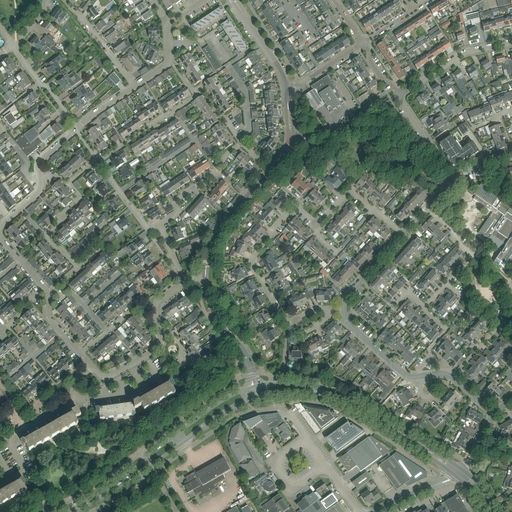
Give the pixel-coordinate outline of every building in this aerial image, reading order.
[(136,8),(139,13),(146,8),(147,7),(144,2),(143,3),(141,0),(139,0),(133,4),(130,6),(126,9),(129,13),(136,8)] [(172,0),(164,0),(162,2),(167,10),(172,7),(171,6),(175,4),(175,3),(172,0)] [(257,9),(264,5),(264,4),(266,3),(263,0),(259,0),(254,4),(257,9)] [(325,6),(322,0),(315,5),(319,10),(325,6)] [(391,0),(390,1),(391,2),(396,9),(401,6),(400,4),(402,3),(399,0),(391,0)] [(386,5),(387,7),(391,13),(391,12),(396,9),(396,10),(391,2),(386,5)] [(441,2),(435,6),(438,11),(440,13),(441,13),(440,10),(444,8),(441,2)] [(85,3),(83,4),(80,8),(85,12),(89,6),(85,3)] [(357,3),(351,8),(355,13),(354,13),(361,9),(357,3)] [(264,14),(271,10),(267,4),(261,9),(264,14)] [(283,13),(284,15),(287,14),(280,4),(278,5),(280,8),(276,11),(279,15),(283,13)] [(322,15),(329,11),(325,6),(319,10),(322,15)] [(438,11),(435,6),(429,9),(432,15),(437,12),(438,14),(440,13),(438,11)] [(387,7),(382,10),(386,16),(391,13),(387,7)] [(58,8),(51,17),(60,24),(67,15),(58,8)] [(91,12),(88,14),(91,18),(91,19),(92,19),(93,20),(99,15),(98,14),(100,12),(97,8),(95,10),(94,8),(90,11),(91,12)] [(145,21),(149,19),(153,16),(150,11),(149,12),(146,8),(139,13),(132,17),(135,22),(142,17),(145,21)] [(214,10),(221,20),(226,16),(224,13),(225,13),(223,10),(222,11),(220,8),(218,9),(217,8),(214,10)] [(210,14),(216,23),(221,20),(214,10),(212,12),(213,13),(210,14)] [(264,14),(268,19),(274,15),(271,10),(264,14)] [(382,10),(377,13),(381,19),(386,16),(382,10)] [(322,15),(325,20),(332,16),(329,11),(322,15)] [(372,17),(376,23),(376,22),(381,19),(381,20),(381,19),(377,13),(376,12),(371,15),(372,17)] [(422,16),(426,22),(427,23),(429,26),(432,24),(429,20),(432,18),(428,12),(422,16)] [(462,13),(455,17),(456,20),(457,24),(458,23),(459,23),(464,22),(463,16),(462,13)] [(472,36),(473,36),(475,36),(475,35),(478,33),(476,29),(475,27),(475,24),(480,23),(478,13),(465,16),(467,21),(470,20),(471,25),(473,28),(468,30),(469,32),(469,33),(470,33),(471,36),(472,36)] [(207,15),(205,16),(211,26),(216,23),(210,14),(208,16),(207,15)] [(268,19),(271,24),(277,20),(274,15),(268,19)] [(376,23),(372,17),(371,15),(366,18),(367,20),(371,26),(376,23)] [(211,26),(205,16),(202,18),(203,19),(201,21),(206,29),(211,26)] [(329,25),(335,21),(332,16),(325,20),(329,25)] [(427,23),(426,22),(422,16),(417,20),(420,25),(425,23),(426,24),(427,23)] [(506,27),(506,29),(510,28),(510,26),(508,18),(504,19),(503,16),(501,17),(503,27),(506,27)] [(501,17),(494,19),(495,21),(497,29),(503,27),(501,17)] [(103,20),(100,23),(96,26),(100,31),(101,30),(103,33),(107,30),(114,25),(111,21),(106,25),(103,20)] [(224,31),(233,25),(232,22),(230,23),(229,20),(220,26),(224,31)] [(271,24),(274,29),(281,25),(277,20),(271,24)] [(371,26),(367,20),(362,23),(366,30),(366,29),(371,26)] [(411,23),(415,29),(416,31),(417,30),(416,28),(420,25),(417,20),(411,23)] [(195,23),(201,32),(206,29),(201,21),(198,22),(198,21),(195,23)] [(339,26),(339,25),(340,25),(338,23),(337,23),(335,21),(329,25),(326,27),(330,32),(339,26)] [(488,23),(490,30),(497,29),(495,21),(488,23)] [(47,22),(42,28),(45,31),(43,33),(45,35),(43,38),(50,44),(52,46),(55,42),(54,42),(58,37),(54,34),(57,31),(57,30),(47,22)] [(191,27),(192,30),(196,36),(201,32),(195,23),(193,24),(193,26),(191,27)] [(416,31),(415,29),(411,23),(405,27),(409,33),(413,30),(414,32),(416,31)] [(482,24),(483,27),(484,32),(490,30),(488,23),(482,24)] [(227,36),(235,30),(234,28),(235,27),(233,25),(224,31),(227,36)] [(274,29),(278,35),(284,30),(281,25),(274,29)] [(405,36),(409,33),(405,27),(399,31),(403,37),(404,38),(406,38),(405,36)] [(151,44),(158,44),(158,37),(160,37),(159,28),(148,28),(149,37),(151,37),(151,44)] [(456,38),(457,38),(458,42),(465,39),(462,32),(460,28),(457,29),(458,30),(455,31),(455,33),(453,34),(455,39),(456,38)] [(113,29),(107,33),(103,36),(108,42),(112,39),(114,42),(115,41),(123,35),(120,31),(117,34),(113,29)] [(230,41),(240,35),(238,32),(237,33),(235,30),(227,36),(230,41)] [(288,36),(284,30),(278,35),(281,40),(288,36)] [(404,38),(403,37),(399,31),(394,35),(397,40),(402,38),(403,39),(404,38)] [(240,35),(230,41),(233,46),(242,40),(240,38),(241,37),(240,35)] [(35,48),(39,52),(46,45),(35,36),(29,43),(35,48)] [(345,37),(341,39),(340,40),(345,47),(350,43),(345,37)] [(47,47),(50,44),(43,38),(40,41),(46,45),(47,47)] [(440,43),(445,51),(451,47),(448,43),(447,41),(445,38),(441,41),(441,42),(440,43)] [(122,50),(124,52),(132,46),(128,41),(126,42),(125,41),(123,42),(121,40),(117,43),(116,44),(114,45),(112,47),(114,50),(115,51),(117,54),(122,50)] [(235,52),(246,44),(244,41),(243,42),(242,40),(233,46),(236,50),(235,51),(235,52)] [(280,44),(284,49),(290,45),(287,40),(280,44)] [(340,40),(335,44),(339,50),(345,47),(340,40)] [(385,47),(382,42),(381,41),(378,43),(379,45),(377,46),(381,52),(386,48),(388,47),(387,45),(385,47)] [(439,44),(440,46),(436,49),(439,54),(445,51),(440,43),(439,44)] [(149,56),(149,57),(147,61),(149,62),(149,63),(151,64),(152,63),(154,64),(156,61),(157,61),(159,56),(151,52),(153,47),(147,44),(145,48),(149,49),(146,55),(149,56)] [(238,57),(248,50),(246,47),(248,47),(246,44),(235,52),(238,57)] [(335,44),(330,47),(334,53),(339,50),(335,44)] [(287,54),(294,50),(290,45),(284,49),(287,54)] [(52,46),(50,48),(58,55),(60,53),(52,46)] [(219,69),(222,67),(208,46),(202,50),(216,71),(218,69),(219,69)] [(439,54),(436,49),(432,52),(430,50),(431,49),(429,46),(427,48),(428,50),(430,53),(434,58),(439,54)] [(330,47),(325,50),(329,57),(334,53),(330,47)] [(388,47),(381,52),(385,57),(390,54),(387,50),(389,48),(388,47)] [(287,54),(291,60),(297,55),(294,50),(287,54)] [(324,60),(329,57),(325,50),(320,54),(324,60)] [(424,56),(428,62),(434,58),(430,53),(428,50),(427,51),(429,54),(424,56)] [(255,51),(245,58),(246,60),(248,59),(250,62),(258,57),(256,55),(257,54),(256,54),(255,52),(255,51)] [(51,74),(52,75),(57,71),(58,71),(59,70),(59,69),(60,69),(56,63),(59,60),(60,61),(63,58),(60,53),(46,63),(48,66),(47,68),(49,71),(48,71),(51,75),(51,74)] [(189,53),(178,60),(180,63),(179,64),(180,66),(189,60),(187,57),(190,55),(189,53)] [(297,55),(291,60),(294,65),(301,60),(304,59),(300,53),(297,55)] [(132,58),(129,55),(128,54),(121,59),(132,74),(139,68),(139,67),(137,65),(138,64),(139,63),(134,56),(133,57),(132,58)] [(318,64),(324,60),(320,54),(314,57),(318,64)] [(395,57),(393,58),(390,54),(385,57),(388,63),(396,58),(395,57)] [(417,58),(419,60),(422,66),(428,62),(424,56),(420,59),(419,57),(417,58)] [(99,57),(94,60),(100,68),(105,64),(99,57)] [(260,60),(258,57),(250,62),(252,65),(251,67),(252,69),(262,62),(260,60),(261,60),(260,60)] [(351,69),(353,67),(362,61),(358,57),(355,59),(354,57),(350,60),(352,63),(349,66),(351,69)] [(511,74),(509,65),(507,58),(504,59),(503,57),(496,58),(498,67),(502,66),(503,71),(506,70),(507,75),(511,74)] [(0,69),(3,67),(5,70),(13,64),(9,58),(0,64),(0,69)] [(192,58),(189,60),(180,66),(181,68),(183,67),(185,70),(195,63),(192,58)] [(388,63),(392,69),(397,65),(395,61),(397,60),(396,58),(388,63)] [(416,69),(422,66),(419,60),(417,58),(416,59),(417,61),(413,64),(416,69)] [(294,65),(297,70),(306,64),(307,63),(306,61),(302,63),(301,60),(294,65)] [(483,67),(485,70),(486,73),(491,70),(493,76),(496,76),(494,64),(490,65),(487,60),(481,64),(481,65),(482,67),(483,67)] [(195,63),(185,70),(187,73),(185,74),(187,76),(195,70),(193,67),(197,65),(200,63),(198,61),(195,63)] [(363,63),(362,61),(353,67),(351,69),(354,73),(356,72),(364,67),(362,64),(363,63)] [(262,62),(252,69),(256,74),(263,69),(261,67),(264,65),(262,62)] [(17,69),(13,64),(5,70),(7,73),(4,75),(8,80),(14,75),(12,73),(17,69)] [(311,71),(306,64),(297,70),(301,75),(304,73),(305,75),(311,71)] [(467,71),(470,75),(469,76),(471,79),(477,75),(478,74),(480,77),(479,78),(485,86),(488,84),(484,79),(475,64),(471,66),(471,67),(470,68),(471,68),(470,69),(470,68),(469,69),(470,69),(468,71),(467,70),(467,71)] [(138,72),(141,76),(151,69),(149,65),(138,72)] [(392,69),(396,75),(401,71),(403,70),(402,68),(400,70),(397,65),(392,69)] [(358,78),(360,77),(367,72),(364,67),(356,72),(354,73),(358,78)] [(265,72),(263,69),(256,74),(259,80),(269,73),(268,70),(265,72)] [(187,76),(188,78),(190,77),(192,80),(202,73),(200,71),(197,73),(195,70),(187,76)] [(403,70),(401,71),(396,75),(400,80),(405,77),(402,72),(404,71),(403,70)] [(467,100),(472,97),(462,82),(465,80),(463,77),(464,76),(461,72),(460,72),(459,70),(455,72),(456,73),(453,75),(457,79),(454,81),(457,85),(462,92),(466,98),(467,100)] [(75,71),(71,73),(68,76),(67,74),(63,77),(57,81),(61,87),(74,77),(77,74),(75,71)] [(167,71),(162,74),(166,79),(171,76),(167,71)] [(114,72),(108,77),(116,86),(121,81),(114,72)] [(358,78),(357,78),(360,83),(363,81),(363,82),(370,77),(367,72),(360,77),(358,78)] [(8,80),(5,82),(7,84),(10,82),(12,81),(12,80),(14,83),(16,86),(27,79),(22,73),(21,74),(16,77),(14,75),(8,80)] [(202,73),(192,80),(194,83),(192,84),(193,86),(205,78),(202,73)] [(270,73),(269,73),(259,80),(261,82),(263,80),(265,84),(272,79),(270,76),(271,76),(271,75),(271,76),(269,73),(270,73)] [(74,77),(61,87),(65,92),(71,87),(71,88),(81,80),(78,75),(77,74),(74,77)] [(162,74),(157,77),(161,83),(166,79),(162,74)] [(204,87),(206,89),(214,83),(217,81),(216,78),(214,76),(204,83),(206,86),(204,87)] [(311,87),(311,88),(312,88),(314,92),(316,90),(327,108),(329,112),(330,111),(330,112),(345,102),(331,82),(331,81),(330,81),(328,77),(327,76),(313,85),(311,87)] [(158,84),(161,83),(157,77),(153,81),(157,87),(159,85),(158,84)] [(363,82),(366,86),(374,80),(373,79),(372,79),(370,77),(363,82)] [(446,87),(444,88),(446,92),(452,88),(449,85),(452,83),(450,80),(451,80),(450,79),(450,80),(448,77),(442,81),(446,87)] [(31,84),(27,79),(16,86),(18,89),(21,86),(24,90),(31,84)] [(266,86),(263,86),(263,90),(264,90),(265,92),(276,91),(276,89),(276,88),(275,89),(275,85),(274,85),(271,80),(272,79),(265,84),(266,85),(266,86)] [(364,87),(368,92),(368,91),(371,90),(374,88),(377,86),(377,85),(374,80),(366,86),(364,87)] [(157,87),(153,81),(147,84),(151,89),(156,86),(156,87),(157,87)] [(214,83),(206,89),(207,91),(209,90),(211,93),(221,86),(219,84),(216,86),(214,83)] [(236,83),(231,86),(231,87),(232,89),(234,92),(239,88),(236,83)] [(446,115),(446,114),(450,111),(450,112),(456,108),(445,92),(442,87),(440,89),(437,84),(431,88),(435,94),(438,92),(441,96),(443,94),(449,104),(442,109),(446,115)] [(457,85),(454,87),(463,100),(466,98),(462,92),(457,85)] [(74,97),(70,100),(75,105),(92,92),(90,89),(87,91),(86,91),(84,88),(83,89),(81,86),(73,92),(76,95),(74,96),(74,97)] [(180,86),(178,87),(185,97),(188,96),(189,97),(191,96),(186,87),(183,89),(180,86)] [(222,88),(221,86),(211,93),(213,96),(211,97),(212,99),(221,93),(219,91),(222,88)] [(173,90),(175,94),(181,102),(183,101),(182,99),(185,97),(178,87),(173,90)] [(325,104),(314,88),(304,95),(314,111),(325,104)] [(27,95),(22,99),(24,102),(26,101),(28,102),(27,103),(28,104),(29,104),(30,106),(34,104),(38,101),(37,100),(39,99),(34,92),(28,96),(27,95)] [(92,92),(75,105),(79,111),(85,106),(88,104),(87,102),(95,96),(92,92)] [(168,93),(175,104),(178,102),(179,104),(181,102),(175,94),(173,95),(171,92),(168,93)] [(422,100),(424,102),(426,101),(429,105),(433,103),(434,106),(438,103),(434,97),(430,99),(426,92),(419,96),(420,96),(416,98),(419,103),(420,103),(419,102),(422,100)] [(172,106),(175,104),(168,93),(166,95),(168,98),(166,100),(171,109),(173,108),(172,106)] [(222,96),(221,93),(212,99),(214,101),(215,100),(217,103),(228,96),(226,94),(222,96)] [(492,96),(494,99),(498,111),(501,110),(499,107),(503,106),(499,97),(498,94),(492,96)] [(194,101),(191,103),(193,106),(195,105),(197,106),(204,101),(203,99),(204,98),(203,95),(194,101)] [(499,97),(503,106),(506,105),(507,108),(509,107),(505,95),(499,97)] [(229,98),(228,96),(217,103),(219,106),(218,107),(219,109),(227,103),(225,100),(229,98)] [(489,102),(490,105),(492,110),(495,109),(496,112),(498,111),(494,99),(492,96),(488,98),(487,99),(488,102),(489,102)] [(163,97),(158,100),(165,111),(168,109),(169,110),(171,109),(166,100),(163,97)] [(389,113),(393,110),(394,109),(388,99),(382,102),(389,113)] [(151,100),(148,102),(155,112),(158,110),(159,112),(161,111),(156,102),(153,104),(151,100)] [(206,105),(204,101),(197,106),(198,109),(199,108),(201,111),(209,105),(208,104),(206,105)] [(152,114),(155,112),(148,102),(146,103),(148,106),(146,108),(151,117),(153,116),(152,114)] [(484,107),(489,119),(491,118),(490,115),(493,114),(492,110),(490,105),(489,102),(484,104),(483,105),(484,107)] [(227,103),(219,109),(220,111),(222,110),(224,113),(234,106),(233,104),(229,106),(227,103)] [(14,105),(3,115),(5,118),(2,119),(5,124),(14,118),(11,114),(17,109),(15,107),(14,105)] [(203,114),(202,114),(203,117),(211,111),(209,109),(211,108),(209,105),(201,111),(203,114)] [(136,107),(135,109),(138,113),(136,115),(142,124),(143,122),(142,121),(145,119),(137,106),(136,107)] [(149,119),(151,117),(146,108),(143,110),(141,107),(137,106),(145,119),(148,117),(149,119)] [(36,107),(26,114),(28,118),(38,110),(36,107)] [(484,107),(479,109),(482,118),(485,117),(486,120),(489,119),(484,107)] [(48,111),(46,108),(42,111),(39,113),(40,113),(35,116),(37,119),(40,117),(42,120),(38,123),(39,124),(35,126),(37,130),(41,127),(41,126),(49,119),(49,118),(48,118),(47,117),(50,115),(50,114),(50,113),(49,111),(48,110),(48,111)] [(110,109),(107,111),(103,113),(104,113),(107,118),(110,116),(113,114),(110,109)] [(479,109),(473,111),(478,123),(480,123),(479,119),(482,118),(479,109)] [(475,124),(478,123),(473,111),(470,113),(469,110),(465,112),(462,113),(467,121),(470,120),(471,122),(474,121),(475,124)] [(213,115),(211,111),(203,117),(205,119),(206,118),(208,121),(216,116),(215,114),(213,115)] [(188,120),(184,115),(182,116),(178,112),(176,113),(179,118),(181,117),(184,122),(188,120)] [(432,128),(433,128),(446,119),(444,120),(440,113),(425,123),(428,128),(432,125),(434,127),(432,128)] [(141,124),(142,124),(136,115),(133,117),(135,120),(133,122),(139,130),(141,129),(140,128),(143,126),(141,124)] [(205,123),(204,124),(207,129),(210,127),(218,122),(216,119),(217,118),(216,116),(208,121),(205,123)] [(17,121),(14,118),(5,124),(8,128),(11,126),(13,129),(25,121),(23,117),(17,121)] [(136,132),(139,130),(133,122),(130,118),(125,122),(133,132),(135,130),(136,132)] [(174,121),(171,123),(178,133),(180,132),(180,131),(183,129),(181,127),(176,118),(173,120),(174,121)] [(101,123),(104,128),(110,124),(107,119),(101,123)] [(449,123),(446,119),(433,128),(434,130),(435,129),(437,131),(449,123)] [(123,128),(129,137),(131,136),(130,134),(133,132),(125,122),(123,123),(126,127),(123,128)] [(179,134),(178,133),(171,123),(169,125),(168,124),(166,125),(171,133),(174,132),(175,134),(176,135),(179,134)] [(449,124),(449,123),(437,131),(438,133),(434,136),(435,138),(448,130),(445,126),(449,124)] [(488,126),(489,129),(491,135),(500,131),(499,128),(502,127),(501,124),(495,126),(494,123),(488,126)] [(40,135),(38,137),(41,142),(53,133),(55,136),(62,131),(57,124),(52,128),(50,125),(40,135)] [(187,127),(189,130),(191,132),(196,129),(192,124),(189,126),(187,127)] [(219,124),(212,129),(213,131),(211,132),(213,136),(216,134),(224,128),(223,126),(221,127),(219,124)] [(463,124),(458,127),(463,135),(468,132),(463,124)] [(118,127),(115,129),(119,135),(120,136),(122,139),(125,137),(126,138),(129,137),(123,128),(121,125),(118,127)] [(164,128),(162,130),(167,138),(169,136),(168,135),(171,133),(166,125),(163,126),(164,128)] [(88,136),(89,136),(90,137),(98,132),(100,131),(101,130),(99,127),(98,128),(96,126),(88,132),(90,135),(88,136)] [(22,151),(33,142),(38,137),(40,135),(34,127),(30,130),(22,136),(15,142),(22,151)] [(218,136),(217,137),(214,139),(216,141),(226,134),(224,131),(226,130),(224,128),(216,134),(218,136)] [(114,130),(112,132),(114,136),(115,136),(118,141),(120,139),(118,135),(117,134),(114,130)] [(158,130),(156,132),(162,142),(164,144),(167,142),(168,142),(169,141),(168,139),(167,138),(162,130),(159,132),(158,130)] [(280,130),(268,131),(268,134),(270,134),(271,138),(270,139),(277,145),(276,144),(278,137),(279,137),(279,133),(280,133),(280,131),(280,130)] [(100,131),(98,132),(90,137),(91,140),(93,139),(95,141),(102,136),(103,136),(102,133),(100,131)] [(151,131),(149,133),(151,136),(154,141),(157,139),(159,142),(160,143),(162,142),(156,132),(155,131),(152,133),(151,131)] [(501,134),(500,131),(491,135),(493,140),(505,135),(504,133),(501,134)] [(148,135),(145,137),(150,145),(152,144),(152,143),(154,141),(149,133),(147,134),(148,135)] [(449,133),(437,141),(437,142),(439,144),(439,145),(441,143),(445,149),(442,150),(443,151),(443,150),(447,156),(447,157),(448,156),(449,156),(451,159),(449,160),(450,160),(453,165),(457,162),(458,164),(465,159),(466,160),(469,158),(468,157),(473,154),(474,155),(479,152),(472,142),(463,148),(464,148),(462,150),(463,151),(461,152),(455,142),(452,137),(449,134),(449,133)] [(218,139),(216,141),(217,143),(219,142),(221,145),(223,144),(231,138),(230,136),(229,136),(228,137),(227,136),(226,134),(218,139)] [(203,135),(198,138),(201,143),(206,140),(203,135)] [(506,138),(506,136),(505,135),(493,140),(495,145),(504,142),(503,139),(506,138)] [(105,138),(104,136),(103,136),(95,141),(97,145),(95,146),(96,147),(105,142),(103,139),(105,138)] [(42,143),(41,142),(38,137),(33,142),(38,148),(37,147),(42,143)] [(141,138),(139,139),(144,147),(146,150),(151,147),(151,146),(150,145),(145,137),(142,139),(141,138)] [(223,147),(225,149),(233,144),(231,141),(232,140),(231,138),(223,144),(224,146),(223,147)] [(138,142),(135,144),(140,152),(141,153),(146,150),(144,147),(139,139),(137,141),(138,142)] [(274,147),(277,145),(270,139),(268,142),(266,140),(264,143),(273,150),(275,148),(274,147)] [(38,148),(33,142),(22,151),(27,157),(38,148)] [(106,145),(105,142),(96,147),(98,150),(99,149),(101,152),(110,146),(108,144),(106,145)] [(504,142),(495,145),(497,151),(501,150),(502,153),(511,149),(509,144),(505,145),(504,142)] [(271,153),(273,150),(264,143),(260,147),(266,153),(269,150),(271,153)] [(131,144),(129,146),(132,150),(134,154),(136,157),(141,153),(140,152),(135,144),(132,146),(131,144)] [(194,153),(199,150),(196,144),(191,148),(194,153)] [(205,150),(203,151),(206,155),(209,160),(212,158),(209,153),(211,151),(213,150),(210,146),(207,148),(205,150)] [(77,156),(83,163),(85,161),(83,159),(85,157),(83,154),(84,153),(84,151),(83,151),(81,149),(77,152),(75,154),(77,156)] [(117,158),(112,162),(116,169),(124,164),(122,160),(127,156),(122,150),(115,155),(117,158)] [(62,157),(61,156),(58,153),(57,152),(56,154),(53,156),(56,160),(57,161),(62,157)] [(238,161),(240,163),(247,156),(245,154),(244,156),(241,153),(235,160),(237,162),(238,161)] [(77,156),(72,160),(79,168),(81,166),(80,165),(83,163),(77,156)] [(249,158),(247,156),(240,163),(243,166),(242,166),(244,168),(250,161),(247,159),(249,158)] [(137,158),(129,164),(131,167),(139,162),(137,158)] [(204,158),(200,161),(206,170),(211,167),(204,158)] [(77,170),(79,168),(72,160),(68,164),(74,171),(76,169),(77,170)] [(200,161),(195,164),(201,173),(206,170),(200,161)] [(250,161),(244,168),(246,170),(247,169),(249,171),(256,164),(254,162),(253,164),(250,161)] [(0,167),(0,169),(3,173),(10,168),(6,163),(0,167)] [(68,164),(63,168),(70,176),(72,174),(71,173),(74,171),(68,164)] [(123,172),(122,173),(120,174),(124,181),(127,179),(127,180),(128,179),(133,175),(130,172),(133,170),(131,168),(131,167),(129,164),(124,167),(120,170),(121,169),(123,172)] [(195,164),(191,167),(197,176),(201,173),(195,164)] [(258,166),(256,164),(249,171),(251,174),(253,177),(259,170),(256,167),(258,166)] [(192,179),(197,176),(191,167),(186,170),(192,179)] [(337,175),(334,177),(341,184),(344,181),(344,182),(345,181),(345,180),(346,179),(341,174),(343,172),(337,167),(333,171),(337,175)] [(10,168),(3,173),(6,178),(13,173),(10,168)] [(68,178),(70,176),(63,168),(59,172),(65,179),(68,177),(68,178)] [(222,174),(225,176),(227,178),(231,174),(227,170),(222,174)] [(95,173),(95,174),(92,171),(84,178),(87,182),(88,181),(94,188),(97,185),(96,184),(99,181),(98,180),(99,179),(96,176),(95,177),(94,175),(95,173)] [(231,174),(227,178),(229,180),(236,173),(234,171),(231,174)] [(291,186),(296,190),(303,183),(300,181),(303,178),(298,173),(293,179),(295,181),(291,186)] [(185,174),(180,177),(185,184),(190,181),(185,174)] [(180,187),(185,184),(180,177),(175,180),(180,187)] [(328,185),(330,187),(332,185),(337,189),(341,184),(334,177),(332,180),(328,177),(324,182),(328,185)] [(361,188),(368,181),(363,177),(355,185),(358,188),(359,186),(361,188)] [(52,187),(56,192),(63,186),(60,183),(63,181),(61,179),(52,187)] [(410,182),(418,189),(421,186),(413,179),(410,182)] [(145,185),(142,180),(136,184),(138,187),(133,191),(137,197),(145,191),(142,187),(145,185)] [(180,187),(175,180),(170,183),(175,190),(180,187)] [(215,182),(218,185),(226,192),(230,188),(222,181),(220,183),(217,180),(215,182)] [(312,182),(310,184),(306,180),(303,183),(296,190),(302,195),(305,192),(304,192),(305,191),(308,193),(309,191),(313,187),(314,185),(315,184),(312,182)] [(367,191),(372,185),(368,181),(361,188),(363,190),(362,191),(364,193),(367,191)] [(175,190),(170,183),(166,186),(170,194),(175,190)] [(99,184),(97,185),(94,188),(93,189),(96,192),(97,190),(104,198),(110,192),(104,184),(101,187),(99,184)] [(212,186),(215,189),(222,196),(226,192),(218,185),(216,187),(213,184),(212,186)] [(475,196),(473,199),(493,213),(496,215),(503,203),(505,202),(498,197),(499,197),(481,184),(474,195),(475,196)] [(314,185),(313,187),(309,191),(312,193),(307,198),(313,203),(319,195),(317,192),(319,189),(314,185)] [(372,185),(367,191),(364,193),(367,195),(368,194),(370,196),(376,188),(372,185)] [(65,188),(63,186),(56,192),(60,196),(68,189),(66,187),(65,188)] [(161,190),(166,197),(170,194),(166,186),(161,190)] [(210,188),(208,190),(219,200),(222,196),(215,189),(213,191),(210,188)] [(373,201),(381,192),(376,188),(370,196),(372,198),(371,198),(373,201)] [(69,191),(68,189),(60,196),(58,198),(62,203),(71,195),(68,192),(69,191)] [(280,196),(278,199),(285,205),(289,200),(284,196),(286,193),(281,189),(277,194),(280,196)] [(9,194),(5,190),(0,193),(0,196),(2,199),(9,194)] [(204,194),(215,204),(219,200),(208,190),(211,193),(209,195),(206,192),(204,194)] [(416,191),(414,193),(423,201),(424,199),(425,199),(426,199),(427,198),(427,196),(419,190),(417,192),(416,191)] [(378,204),(387,195),(385,193),(383,195),(381,192),(373,201),(376,203),(377,202),(378,204)] [(412,195),(414,196),(411,198),(418,204),(419,206),(420,205),(419,205),(422,203),(421,203),(423,201),(414,193),(412,195)] [(12,199),(9,194),(2,199),(5,204),(12,199)] [(72,197),(71,195),(62,203),(66,207),(72,201),(70,199),(72,197)] [(323,198),(319,195),(313,203),(318,207),(322,203),(324,205),(328,200),(324,196),(323,198)] [(389,196),(387,195),(378,204),(380,205),(379,206),(379,207),(381,209),(382,209),(390,200),(387,198),(389,196)] [(151,199),(148,196),(140,202),(144,208),(148,205),(150,208),(158,203),(154,197),(151,199)] [(198,201),(205,206),(209,202),(202,196),(198,201)] [(111,197),(107,201),(105,202),(108,205),(109,204),(116,211),(122,205),(116,198),(113,200),(111,197)] [(407,199),(406,201),(415,210),(416,208),(417,208),(419,206),(418,204),(411,198),(409,201),(407,199)] [(16,204),(13,200),(12,199),(5,204),(9,209),(16,204)] [(285,205),(278,199),(275,202),(272,199),(268,204),(273,208),(275,206),(280,211),(285,205)] [(82,203),(88,211),(93,207),(87,200),(85,203),(84,201),(82,203)] [(205,206),(198,201),(195,205),(201,211),(205,206)] [(404,207),(410,213),(412,210),(413,212),(415,210),(406,201),(404,203),(406,205),(404,207)] [(81,206),(78,208),(84,215),(87,218),(91,214),(88,211),(82,203),(80,205),(81,206)] [(266,211),(264,214),(271,220),(276,215),(271,210),(272,208),(273,209),(273,208),(268,204),(268,203),(263,208),(266,211)] [(345,209),(354,217),(355,215),(354,213),(356,211),(348,203),(345,206),(346,207),(345,209)] [(478,233),(478,234),(479,234),(483,237),(488,240),(487,240),(488,240),(494,244),(494,245),(495,245),(501,249),(504,245),(505,246),(496,259),(505,266),(508,262),(511,255),(511,209),(510,208),(510,207),(510,208),(503,204),(503,203),(496,215),(493,213),(491,215),(490,217),(489,217),(489,218),(485,224),(484,224),(485,224),(480,230),(480,231),(479,233),(478,233)] [(164,210),(167,214),(174,209),(171,205),(164,210)] [(195,205),(191,209),(197,215),(201,211),(195,205)] [(160,219),(161,218),(163,216),(157,207),(147,214),(152,220),(158,216),(160,219)] [(404,207),(400,212),(407,218),(409,216),(407,215),(410,213),(404,207)] [(75,209),(73,211),(80,219),(84,215),(78,208),(76,211),(75,209)] [(50,209),(45,213),(46,215),(52,221),(54,220),(53,218),(57,215),(54,212),(53,213),(50,209)] [(197,215),(191,209),(187,214),(189,215),(191,217),(193,219),(197,215)] [(343,211),(344,212),(342,214),(348,220),(350,217),(352,218),(354,217),(345,209),(343,211)] [(69,216),(70,217),(75,223),(78,226),(83,222),(79,219),(73,211),(71,213),(72,214),(69,216)] [(405,220),(407,218),(400,212),(396,216),(402,222),(404,219),(405,220)] [(102,217),(104,220),(107,223),(111,219),(106,213),(102,217)] [(252,216),(254,219),(257,221),(263,226),(259,223),(261,221),(266,225),(271,220),(264,214),(261,216),(258,214),(256,216),(254,214),(252,216)] [(337,217),(344,224),(347,226),(351,222),(348,220),(342,214),(340,217),(339,215),(337,217)] [(46,215),(42,219),(48,226),(50,225),(49,224),(52,221),(46,215)] [(70,217),(68,219),(70,221),(68,223),(73,230),(78,226),(75,223),(70,217)] [(288,225),(285,228),(289,232),(291,231),(299,221),(298,220),(298,219),(296,217),(288,225)] [(340,228),(344,224),(337,217),(335,219),(337,221),(334,223),(340,228)] [(370,218),(364,224),(365,226),(365,227),(366,227),(367,228),(368,228),(367,229),(369,231),(378,221),(376,219),(377,219),(375,217),(374,217),(372,218),(371,220),(370,218)] [(426,232),(433,224),(430,222),(433,219),(431,217),(428,221),(427,220),(426,220),(425,220),(424,220),(419,226),(421,227),(422,229),(422,228),(426,232)] [(123,228),(124,230),(128,227),(126,225),(129,224),(128,223),(129,222),(128,221),(127,221),(125,218),(125,219),(117,224),(114,221),(109,225),(111,229),(113,227),(116,231),(120,229),(121,230),(121,229),(123,228)] [(47,228),(48,226),(42,219),(37,223),(43,229),(46,227),(47,228)] [(263,226),(257,221),(254,219),(253,221),(255,223),(254,224),(250,228),(253,231),(261,238),(265,232),(261,228),(263,226)] [(180,230),(185,228),(184,226),(182,221),(177,224),(178,228),(172,230),(174,234),(173,234),(176,241),(184,238),(180,230)] [(301,223),(299,221),(291,231),(293,233),(295,231),(297,233),(303,227),(300,225),(301,223)] [(331,224),(329,226),(337,233),(340,228),(334,223),(332,221),(330,223),(331,224)] [(380,223),(378,221),(369,231),(373,235),(376,232),(381,226),(379,224),(380,223)] [(64,225),(62,226),(69,234),(71,237),(76,233),(73,230),(68,223),(65,226),(64,225)] [(426,232),(425,233),(430,237),(431,235),(440,225),(438,223),(435,227),(433,224),(426,232)] [(381,226),(376,232),(380,236),(386,228),(385,227),(386,226),(383,224),(381,226)] [(10,237),(17,230),(13,225),(7,231),(9,234),(8,235),(10,237)] [(440,225),(431,235),(434,237),(433,238),(435,239),(441,232),(439,230),(442,226),(440,225)] [(61,229),(58,232),(64,238),(66,241),(67,241),(71,237),(69,234),(62,226),(60,228),(61,229)] [(334,239),(333,237),(337,233),(329,226),(327,228),(329,229),(326,232),(328,233),(327,235),(333,241),(334,239)] [(297,233),(295,236),(299,240),(302,237),(301,237),(308,229),(306,228),(305,229),(303,227),(297,233)] [(389,231),(386,228),(380,236),(384,240),(383,242),(386,244),(390,240),(387,238),(390,234),(388,232),(389,231)] [(310,231),(308,229),(301,237),(302,237),(299,240),(300,241),(301,240),(304,243),(311,235),(309,233),(310,231)] [(15,240),(21,234),(17,230),(10,237),(11,239),(12,238),(15,240)] [(244,236),(249,241),(251,239),(256,243),(261,238),(253,231),(249,235),(246,233),(244,236)] [(441,232),(435,239),(437,241),(438,240),(440,243),(441,242),(443,239),(449,233),(447,231),(444,235),(441,232)] [(59,235),(56,238),(62,244),(66,241),(64,238),(58,232),(57,233),(59,235)] [(21,234),(15,240),(17,243),(16,244),(17,246),(25,239),(21,234)] [(237,246),(236,247),(246,251),(247,248),(246,247),(247,246),(248,247),(249,245),(246,244),(249,241),(244,236),(242,239),(240,241),(239,240),(238,240),(236,245),(237,246)] [(305,245),(310,249),(316,242),(314,240),(315,240),(312,237),(305,245)] [(415,240),(414,239),(412,241),(419,247),(422,245),(425,248),(427,246),(420,240),(417,237),(415,240)] [(29,243),(25,239),(17,246),(19,248),(20,247),(23,249),(29,243)] [(136,250),(140,247),(144,244),(140,239),(132,245),(128,248),(132,254),(137,250),(136,250)] [(36,247),(40,252),(48,245),(46,243),(45,244),(43,241),(36,247)] [(411,244),(409,246),(419,255),(421,253),(417,250),(419,247),(412,241),(410,243),(411,244)] [(316,242),(310,249),(314,253),(321,245),(319,243),(318,244),(316,242)] [(191,249),(189,243),(179,247),(181,250),(179,251),(183,260),(191,256),(190,257),(189,252),(190,252),(189,250),(191,249)] [(50,247),(48,245),(40,252),(44,256),(51,250),(49,248),(50,247)] [(314,253),(318,257),(325,250),(323,248),(324,248),(321,245),(314,253)] [(365,245),(361,249),(371,258),(372,256),(371,254),(373,252),(365,245)] [(455,245),(450,250),(458,258),(461,255),(464,258),(466,256),(456,248),(457,247),(455,245)] [(406,248),(404,250),(411,256),(414,253),(417,257),(419,255),(409,246),(407,249),(406,248)] [(243,258),(246,251),(236,247),(234,252),(232,251),(230,256),(234,258),(236,254),(236,255),(237,256),(238,257),(239,256),(243,258)] [(274,256),(274,255),(271,251),(269,252),(267,248),(264,252),(267,257),(262,260),(266,266),(278,259),(276,256),(274,256)] [(125,252),(123,249),(115,255),(117,257),(125,252)] [(359,255),(365,261),(368,263),(370,260),(369,259),(371,258),(361,249),(359,251),(361,253),(359,255)] [(51,250),(44,256),(48,261),(50,259),(57,253),(55,251),(53,253),(51,250)] [(327,252),(325,250),(318,257),(323,261),(328,255),(326,253),(327,252)] [(401,255),(411,264),(413,262),(409,259),(411,256),(404,250),(403,251),(404,252),(401,255)] [(447,255),(458,265),(460,263),(456,260),(458,258),(450,250),(447,255)] [(104,252),(99,256),(105,262),(109,258),(104,252)] [(135,255),(131,259),(133,263),(136,266),(142,262),(141,261),(144,259),(144,260),(144,261),(145,262),(146,262),(147,263),(149,265),(153,262),(151,260),(154,258),(150,252),(147,254),(146,253),(142,256),(142,257),(138,259),(135,255)] [(57,253),(50,259),(54,263),(62,257),(61,254),(59,255),(57,253)] [(328,255),(323,261),(327,265),(334,258),(332,256),(333,255),(330,253),(328,255)] [(363,263),(365,261),(359,255),(355,260),(363,266),(364,264),(363,263)] [(398,256),(396,258),(404,265),(406,262),(410,265),(411,264),(401,255),(399,257),(398,256)] [(443,260),(451,266),(453,264),(457,267),(458,265),(447,255),(443,259),(443,260)] [(107,264),(105,262),(99,256),(95,260),(100,266),(102,268),(107,264)] [(8,264),(5,266),(7,268),(14,262),(10,257),(5,261),(8,264)] [(64,258),(62,257),(54,263),(58,268),(65,262),(63,259),(64,258)] [(32,267),(36,264),(37,263),(33,258),(32,259),(29,262),(28,262),(32,267)] [(362,269),(361,268),(363,266),(355,260),(354,258),(350,263),(352,265),(356,268),(360,272),(362,269)] [(401,267),(404,265),(396,258),(395,260),(396,261),(393,264),(397,267),(403,273),(405,271),(401,267)] [(90,264),(96,270),(100,266),(95,260),(93,261),(92,259),(89,262),(90,264)] [(278,259),(266,266),(270,272),(271,272),(272,271),(273,274),(274,273),(280,269),(279,268),(282,266),(280,262),(278,259)] [(448,269),(451,266),(443,260),(443,259),(439,263),(441,265),(450,274),(452,272),(448,269)] [(65,262),(58,268),(56,270),(60,274),(67,268),(65,266),(67,264),(65,262)] [(356,268),(350,263),(346,267),(353,274),(355,272),(356,273),(358,270),(360,272),(356,268)] [(387,266),(385,268),(395,277),(396,275),(393,272),(395,269),(388,263),(386,265),(387,266)] [(450,274),(441,265),(439,263),(438,263),(434,268),(435,269),(434,270),(440,276),(441,274),(443,275),(445,272),(449,276),(450,274)] [(86,267),(93,275),(91,273),(96,270),(90,264),(86,267)] [(153,278),(163,270),(164,269),(162,267),(161,267),(159,265),(150,272),(152,274),(151,274),(153,278)] [(81,271),(88,279),(93,275),(86,267),(84,269),(85,271),(83,273),(81,271)] [(352,275),(353,274),(346,267),(342,272),(340,270),(348,277),(350,279),(353,277),(352,276),(352,275)] [(237,282),(245,277),(248,275),(244,268),(241,270),(240,268),(236,271),(235,269),(229,273),(233,279),(234,278),(237,282)] [(385,268),(383,271),(382,270),(380,272),(390,280),(392,277),(393,279),(395,277),(385,268)] [(280,269),(274,273),(276,276),(270,279),(274,285),(282,280),(285,278),(283,275),(284,275),(280,269)] [(44,273),(40,276),(42,279),(43,278),(45,280),(48,277),(46,275),(48,273),(46,270),(44,273)] [(164,271),(163,270),(153,278),(156,281),(157,280),(159,283),(162,281),(161,280),(167,276),(166,274),(167,273),(165,270),(164,271)] [(340,270),(336,274),(345,283),(347,281),(346,279),(348,277),(340,270)] [(84,283),(88,279),(81,271),(79,273),(81,275),(78,277),(77,275),(84,283)] [(145,271),(138,277),(141,281),(148,276),(145,271)] [(429,272),(428,274),(435,280),(437,278),(441,281),(443,279),(436,274),(433,271),(430,273),(429,272)] [(11,272),(6,276),(10,280),(15,276),(11,272)] [(380,275),(377,277),(387,286),(389,284),(391,281),(390,280),(380,272),(379,274),(380,275)] [(427,273),(423,278),(435,288),(436,286),(433,283),(435,280),(428,274),(427,273)] [(343,285),(345,283),(336,274),(332,279),(340,286),(342,283),(343,285)] [(72,279),(79,287),(84,283),(77,275),(75,277),(76,279),(74,281),(72,279)] [(49,279),(48,277),(45,280),(47,282),(46,282),(48,285),(50,287),(54,284),(49,279)] [(374,279),(372,281),(380,287),(382,284),(384,286),(386,287),(387,286),(377,277),(375,280),(374,279)] [(423,278),(419,282),(427,289),(430,287),(433,290),(435,288),(423,278)] [(21,283),(23,286),(31,294),(33,292),(31,290),(33,288),(26,279),(21,283)] [(76,290),(79,287),(72,279),(70,281),(72,283),(69,285),(76,293),(77,291),(76,290)] [(246,300),(254,295),(252,292),(256,289),(254,286),(256,286),(252,280),(250,282),(249,281),(248,282),(249,282),(242,286),(240,287),(243,293),(244,292),(245,293),(244,295),(245,296),(244,297),(246,300)] [(284,283),(282,280),(274,285),(278,291),(283,288),(284,290),(291,286),(296,284),(295,282),(290,284),(288,281),(284,283)] [(377,289),(380,287),(372,281),(371,282),(372,283),(369,286),(379,295),(381,293),(377,289)] [(417,288),(418,289),(427,297),(429,295),(425,292),(427,289),(419,282),(418,281),(416,283),(419,286),(417,288)] [(19,290),(24,296),(27,293),(29,296),(31,294),(23,286),(21,283),(16,287),(19,290)] [(331,286),(334,289),(338,292),(340,290),(333,284),(331,286)] [(397,293),(400,289),(395,285),(391,288),(397,293)] [(282,292),(283,295),(288,293),(293,290),(291,286),(284,290),(281,292),(282,292)] [(24,296),(19,290),(16,287),(12,291),(22,302),(24,300),(22,298),(24,296)] [(109,288),(106,290),(109,294),(110,295),(115,291),(114,290),(113,290),(111,287),(109,288)] [(135,287),(130,291),(136,297),(137,296),(139,297),(142,295),(138,290),(135,287)] [(312,292),(310,288),(309,288),(306,290),(308,293),(311,298),(311,299),(315,297),(312,292)] [(330,297),(334,297),(337,294),(336,293),(334,291),(333,291),(333,290),(326,290),(326,289),(323,289),(323,301),(331,301),(330,297)] [(448,293),(445,296),(455,304),(459,299),(457,297),(456,297),(447,289),(445,291),(448,293)] [(8,295),(15,303),(18,301),(20,304),(22,302),(12,291),(8,295)] [(130,291),(126,295),(131,301),(132,300),(134,302),(137,299),(136,297),(130,291)] [(293,299),(291,300),(287,302),(288,305),(291,304),(292,305),(291,305),(291,306),(291,307),(292,307),(292,308),(293,307),(293,308),(293,309),(294,309),(295,309),(300,307),(295,294),(294,292),(291,293),(293,299)] [(295,294),(300,307),(303,305),(303,304),(306,303),(304,299),(306,298),(307,300),(311,298),(308,293),(303,295),(302,295),(299,296),(298,293),(297,293),(295,294)] [(72,297),(71,295),(67,298),(71,302),(70,302),(73,305),(76,302),(74,299),(72,297)] [(126,295),(121,299),(127,305),(128,304),(130,306),(133,303),(131,301),(126,295)] [(253,306),(256,311),(260,308),(260,307),(266,303),(261,295),(256,299),(254,296),(255,295),(254,295),(246,300),(247,300),(249,303),(253,300),(256,304),(253,306)] [(179,298),(178,300),(177,300),(183,307),(186,306),(187,307),(189,305),(188,304),(191,302),(187,296),(184,298),(183,297),(183,298),(180,300),(179,298)] [(440,296),(439,298),(449,307),(451,308),(455,304),(445,296),(443,298),(440,296)] [(362,306),(359,309),(361,311),(360,313),(362,314),(369,307),(371,304),(369,301),(369,300),(365,297),(359,303),(362,306)] [(441,303),(439,306),(446,312),(447,310),(446,309),(449,307),(439,298),(437,300),(441,303)] [(113,299),(109,302),(111,305),(118,313),(116,311),(118,309),(120,311),(122,309),(123,310),(124,311),(124,310),(122,309),(115,301),(113,299)] [(127,305),(121,299),(117,302),(115,301),(124,310),(128,307),(127,305)] [(185,309),(183,307),(177,300),(177,299),(172,302),(174,305),(180,313),(185,309)] [(61,307),(56,311),(60,316),(69,308),(65,302),(60,306),(61,307)] [(405,316),(411,309),(409,307),(412,303),(410,302),(407,305),(405,303),(401,307),(399,309),(401,311),(402,312),(401,313),(405,316)] [(13,311),(16,309),(10,303),(6,307),(13,315),(15,314),(13,311)] [(369,307),(362,314),(364,316),(367,318),(368,317),(367,317),(376,307),(375,306),(374,306),(372,303),(371,304),(369,307)] [(13,315),(6,307),(4,305),(0,308),(7,317),(9,315),(11,317),(13,315)] [(106,309),(112,315),(114,313),(116,315),(118,313),(111,305),(106,309)] [(168,307),(174,315),(176,313),(177,314),(180,313),(174,305),(171,307),(170,305),(168,307)] [(446,312),(439,306),(436,308),(433,305),(431,307),(436,311),(435,313),(441,318),(442,317),(443,318),(448,314),(446,312)] [(170,319),(172,318),(173,319),(175,317),(174,315),(168,307),(166,308),(167,310),(164,312),(164,311),(164,312),(165,313),(162,315),(166,320),(168,318),(170,319)] [(368,317),(370,319),(369,320),(371,322),(377,315),(375,312),(378,309),(376,307),(367,317),(368,317)] [(62,318),(61,319),(62,321),(73,312),(69,308),(60,316),(62,318)] [(405,316),(409,320),(419,309),(417,308),(414,311),(411,309),(405,316)] [(106,309),(102,313),(107,319),(109,317),(111,319),(113,317),(112,315),(106,309)] [(421,311),(419,309),(409,320),(410,319),(413,322),(412,323),(414,324),(420,317),(418,315),(421,311)] [(34,315),(30,310),(21,318),(25,322),(34,315)] [(262,325),(264,324),(268,322),(268,321),(271,319),(268,313),(264,316),(263,314),(264,314),(262,310),(256,314),(262,325)] [(80,314),(84,319),(85,318),(88,315),(86,314),(87,313),(84,311),(80,314)] [(377,315),(371,322),(373,324),(375,326),(376,325),(385,315),(383,313),(381,311),(379,313),(377,315)] [(73,312),(62,321),(63,322),(64,320),(66,322),(65,324),(67,326),(77,317),(73,312)] [(109,321),(107,319),(102,313),(97,317),(104,325),(109,321)] [(38,320),(34,315),(25,322),(29,327),(38,320)] [(126,322),(130,326),(138,319),(134,315),(126,322)] [(376,325),(379,327),(378,328),(380,330),(383,326),(386,323),(383,320),(387,316),(385,315),(376,325)] [(423,319),(420,317),(414,324),(416,326),(417,325),(419,327),(428,317),(426,316),(423,319)] [(79,319),(77,317),(67,326),(68,325),(70,327),(69,328),(70,330),(78,324),(76,321),(79,319)] [(419,327),(417,329),(421,333),(422,333),(429,325),(426,322),(430,319),(428,317),(419,327)] [(483,326),(486,323),(481,318),(478,321),(478,322),(476,324),(474,322),(472,323),(481,331),(483,329),(487,332),(488,330),(483,326)] [(141,326),(139,324),(141,323),(138,319),(130,326),(132,329),(130,331),(132,333),(133,332),(133,333),(141,326)] [(38,320),(29,327),(33,331),(35,330),(42,324),(38,320)] [(334,322),(329,326),(335,334),(338,331),(340,334),(343,332),(336,324),(335,323),(334,322)] [(42,324),(35,330),(39,335),(47,328),(43,323),(42,324)] [(429,325),(422,333),(426,337),(436,325),(435,323),(432,327),(429,325)] [(473,328),(471,330),(481,339),(482,337),(478,334),(481,331),(472,323),(470,326),(473,328)] [(82,328),(78,324),(70,330),(74,335),(82,328)] [(453,326),(451,328),(449,330),(452,332),(458,326),(455,324),(453,326)] [(426,337),(425,337),(430,341),(431,340),(433,342),(439,336),(436,334),(438,333),(435,330),(438,327),(436,325),(426,337)] [(137,337),(144,330),(143,331),(141,329),(142,328),(141,326),(133,333),(137,337)] [(181,337),(180,338),(181,340),(189,334),(187,332),(191,328),(190,326),(183,331),(179,334),(181,337)] [(329,326),(323,331),(327,335),(324,337),(327,341),(329,343),(330,343),(334,339),(332,336),(335,334),(329,326)] [(51,332),(47,328),(39,335),(43,339),(51,332)] [(86,332),(82,328),(74,335),(75,335),(76,334),(78,336),(77,337),(78,339),(86,332)] [(384,331),(378,338),(380,339),(381,338),(383,341),(392,331),(391,329),(390,329),(389,331),(387,328),(384,331)] [(277,330),(275,331),(274,329),(270,332),(268,329),(261,333),(266,340),(268,339),(271,343),(275,340),(274,339),(280,336),(277,330)] [(137,337),(134,339),(138,344),(141,341),(149,335),(148,334),(147,336),(145,334),(146,332),(144,330),(137,337)] [(467,332),(466,334),(473,340),(475,338),(479,341),(481,339),(471,330),(468,333),(467,332)] [(392,331),(383,341),(386,343),(385,344),(387,346),(393,338),(390,336),(394,332),(392,331)] [(51,332),(43,339),(47,344),(55,337),(51,332)] [(87,344),(94,338),(92,336),(90,337),(86,332),(78,339),(80,341),(82,340),(84,343),(85,342),(87,344)] [(471,343),(473,340),(466,334),(463,332),(459,336),(466,342),(465,344),(471,350),(474,346),(471,343)] [(110,338),(109,337),(108,337),(115,345),(120,341),(116,337),(113,333),(110,336),(111,337),(110,338)] [(191,337),(189,334),(181,340),(183,342),(184,341),(186,343),(197,336),(195,334),(191,337)] [(8,340),(15,348),(20,344),(12,335),(9,337),(10,338),(8,340)] [(149,335),(141,341),(138,344),(142,348),(146,345),(147,346),(148,346),(149,346),(150,344),(150,343),(149,342),(151,341),(149,338),(150,337),(149,335)] [(198,338),(197,336),(186,343),(188,346),(187,348),(188,349),(196,344),(194,341),(198,338)] [(395,336),(393,338),(387,346),(389,347),(390,346),(392,348),(401,338),(399,337),(398,338),(395,336)] [(441,350),(443,352),(450,344),(451,343),(444,336),(437,344),(440,347),(435,352),(437,353),(441,350)] [(108,341),(106,342),(111,349),(113,351),(114,350),(112,348),(115,345),(108,337),(106,339),(108,341)] [(319,337),(313,340),(317,348),(319,351),(319,352),(322,350),(330,347),(331,346),(329,343),(327,341),(325,342),(322,343),(321,341),(319,337)] [(403,340),(401,338),(392,348),(395,351),(394,352),(395,353),(402,346),(399,344),(403,340)] [(4,344),(10,351),(11,352),(15,348),(8,340),(5,342),(4,344)] [(317,348),(313,340),(307,343),(310,349),(306,351),(309,357),(316,354),(314,350),(317,348)] [(495,341),(493,342),(503,351),(505,349),(507,351),(511,346),(505,340),(502,342),(501,341),(498,344),(495,341)] [(30,343),(28,345),(30,347),(34,352),(36,350),(32,345),(33,344),(34,343),(32,341),(30,343)] [(103,345),(101,346),(106,353),(108,355),(113,351),(111,349),(106,342),(104,341),(102,343),(103,345)] [(347,356),(356,345),(351,341),(349,343),(348,343),(348,344),(347,346),(344,343),(343,343),(338,349),(341,351),(339,353),(343,356),(345,354),(347,356)] [(0,344),(0,349),(5,355),(10,351),(4,344),(3,342),(0,344)] [(493,350),(500,356),(502,358),(506,354),(503,351),(493,342),(491,344),(495,347),(493,350)] [(187,355),(189,357),(197,351),(195,348),(199,345),(197,343),(196,344),(188,349),(186,351),(189,354),(187,355)] [(404,343),(402,346),(395,353),(397,355),(398,354),(401,356),(410,346),(408,345),(407,346),(404,343)] [(450,344),(443,352),(446,354),(443,358),(444,359),(453,350),(455,348),(450,344)] [(99,349),(96,351),(102,357),(104,359),(105,361),(110,357),(108,355),(106,353),(101,346),(100,345),(97,347),(99,349)] [(198,353),(197,351),(189,357),(190,359),(192,358),(194,360),(204,353),(210,348),(208,345),(206,347),(205,346),(202,349),(202,350),(198,353)] [(360,357),(357,355),(358,354),(359,354),(360,353),(359,353),(361,350),(356,345),(347,356),(340,363),(343,366),(349,360),(348,359),(349,358),(352,355),(355,358),(353,361),(355,363),(358,360),(360,357)] [(130,350),(131,350),(131,351),(134,357),(140,354),(135,346),(130,350)] [(410,346),(401,356),(403,359),(402,360),(404,361),(411,354),(408,351),(412,348),(410,346)] [(292,351),(289,351),(289,361),(294,361),(294,358),(302,358),(302,352),(300,352),(300,347),(293,347),(293,352),(292,352),(292,351)] [(97,361),(102,357),(96,351),(95,349),(90,353),(97,361)] [(487,349),(485,351),(495,360),(497,357),(498,358),(500,356),(493,350),(490,353),(487,349)] [(456,352),(453,350),(444,359),(446,361),(449,357),(452,360),(459,352),(457,350),(456,352)] [(497,362),(495,360),(485,351),(484,353),(487,356),(485,359),(488,362),(492,365),(493,366),(497,362)] [(125,355),(128,360),(133,357),(130,352),(125,355)] [(460,366),(465,360),(459,355),(461,354),(459,352),(452,360),(455,362),(451,366),(453,367),(457,363),(460,366)] [(206,355),(204,353),(194,360),(196,363),(194,364),(196,366),(204,361),(202,358),(206,355)] [(413,356),(411,354),(404,361),(406,363),(407,362),(410,364),(413,361),(415,358),(417,360),(420,356),(416,353),(413,356)] [(480,358),(478,360),(485,367),(487,365),(486,364),(488,362),(485,359),(478,353),(477,354),(480,358)] [(45,360),(41,355),(37,360),(41,364),(45,360)] [(62,360),(69,369),(74,364),(66,356),(62,360)] [(364,369),(370,362),(365,358),(363,360),(361,362),(358,360),(360,358),(360,357),(358,360),(355,363),(354,365),(359,369),(360,369),(361,366),(364,369)] [(62,360),(57,364),(64,373),(69,369),(62,360)] [(472,360),(471,361),(480,370),(483,373),(487,368),(485,367),(478,360),(476,363),(472,360)] [(473,366),(470,369),(478,375),(479,374),(478,373),(480,370),(471,361),(469,363),(473,366)] [(363,388),(366,384),(371,379),(374,375),(375,374),(372,372),(376,367),(370,362),(364,369),(367,372),(364,375),(367,377),(360,385),(363,388)] [(28,364),(24,368),(27,372),(32,368),(30,366),(28,364)] [(53,368),(60,377),(64,373),(57,364),(53,368)] [(24,368),(19,372),(23,376),(27,372),(24,368)] [(53,368),(48,373),(55,381),(60,377),(53,368)] [(476,377),(478,375),(470,369),(468,372),(464,368),(463,370),(467,374),(465,376),(470,381),(475,376),(476,377)] [(384,370),(381,373),(374,381),(379,386),(379,385),(389,375),(384,370)] [(38,375),(45,383),(50,379),(43,371),(38,375)] [(17,374),(14,376),(18,380),(23,376),(19,372),(17,374)] [(38,375),(34,379),(41,387),(45,383),(38,375)] [(394,380),(389,375),(379,385),(382,388),(385,390),(394,380)] [(10,380),(13,384),(18,380),(14,376),(10,380)] [(492,378),(487,384),(483,388),(483,389),(486,385),(487,384),(490,386),(485,391),(490,395),(496,388),(494,386),(496,383),(492,378)] [(41,387),(34,379),(29,383),(30,385),(38,393),(42,389),(41,387)] [(483,380),(476,389),(479,392),(487,384),(484,382),(483,380)] [(170,383),(141,399),(139,401),(139,400),(138,400),(137,397),(133,399),(135,402),(134,403),(134,404),(99,409),(99,408),(96,409),(97,414),(99,413),(100,418),(100,420),(136,414),(135,409),(142,405),(144,410),(176,393),(172,387),(174,386),(172,382),(170,383)] [(26,389),(33,397),(38,393),(30,385),(26,389)] [(502,388),(499,391),(496,388),(490,395),(493,397),(492,398),(493,399),(494,398),(496,400),(499,396),(501,398),(500,399),(506,392),(502,388)] [(21,393),(28,401),(33,397),(26,389),(21,393)] [(396,393),(398,397),(404,407),(410,404),(409,401),(413,398),(410,393),(408,390),(406,392),(404,389),(402,390),(401,389),(399,390),(399,391),(396,393)] [(459,400),(460,400),(463,396),(458,391),(455,394),(451,391),(447,396),(454,402),(457,399),(459,400)] [(442,401),(446,405),(442,408),(446,412),(447,412),(451,408),(449,407),(454,402),(447,396),(442,401)] [(424,410),(418,407),(415,405),(412,410),(410,409),(406,416),(410,418),(412,415),(419,419),(424,410)] [(29,451),(33,448),(79,423),(77,418),(81,416),(77,409),(76,410),(74,407),(70,409),(72,412),(73,413),(53,425),(54,427),(51,429),(49,426),(24,441),(22,442),(24,446),(26,445),(29,451)] [(305,410),(321,431),(339,418),(335,413),(334,414),(332,412),(331,413),(329,410),(306,407),(306,410),(305,410)] [(442,416),(438,413),(435,409),(428,415),(434,423),(438,420),(440,423),(443,420),(441,417),(442,416)] [(463,412),(460,418),(465,421),(466,422),(467,421),(468,421),(471,422),(477,413),(471,409),(469,413),(468,414),(463,412)] [(477,413),(471,422),(475,424),(474,425),(476,428),(476,429),(475,429),(475,430),(478,432),(480,428),(479,425),(478,425),(483,416),(477,413)] [(262,421),(271,432),(277,427),(284,422),(278,414),(276,416),(275,414),(259,416),(262,421)] [(262,421),(259,416),(254,417),(250,418),(242,421),(243,422),(249,431),(251,429),(259,441),(262,439),(271,432),(262,421)] [(452,423),(446,416),(443,419),(447,423),(446,424),(449,427),(452,423)] [(365,433),(354,425),(351,423),(351,424),(350,425),(347,421),(325,438),(336,454),(365,433)] [(281,437),(284,441),(293,434),(290,430),(284,422),(277,427),(283,435),(281,437)] [(230,447),(233,451),(239,463),(241,462),(242,464),(240,465),(249,479),(253,477),(255,478),(256,475),(259,474),(251,461),(250,461),(249,460),(247,461),(246,459),(250,457),(243,443),(242,443),(241,442),(241,441),(241,440),(242,440),(245,432),(243,431),(244,430),(240,424),(234,427),(233,428),(232,428),(229,439),(230,439),(229,443),(231,446),(230,447)] [(506,424),(500,427),(503,432),(500,434),(500,433),(499,433),(504,441),(509,438),(507,433),(510,431),(506,424)] [(459,439),(468,443),(471,437),(466,434),(468,432),(469,433),(469,432),(467,431),(463,429),(462,428),(459,432),(462,434),(459,439)] [(360,472),(364,469),(382,456),(381,456),(390,449),(371,437),(368,438),(364,441),(347,453),(356,466),(360,472)] [(452,446),(459,450),(458,449),(460,447),(464,450),(468,443),(459,439),(457,444),(454,442),(452,446)] [(348,472),(356,466),(347,453),(338,460),(348,472)] [(378,466),(393,486),(396,490),(406,483),(407,483),(408,485),(425,477),(426,473),(396,454),(392,456),(378,466)] [(223,475),(231,470),(224,458),(223,458),(224,459),(196,474),(195,472),(185,478),(187,481),(186,482),(185,484),(186,485),(184,486),(184,487),(185,486),(188,493),(193,490),(196,496),(200,494),(202,498),(216,490),(214,486),(225,480),(223,475)] [(503,471),(502,474),(503,474),(511,476),(511,467),(509,467),(508,472),(503,471)] [(367,472),(352,483),(357,490),(372,479),(367,472)] [(263,482),(264,483),(266,482),(265,480),(268,478),(265,474),(253,483),(255,486),(255,487),(263,482)] [(511,476),(503,474),(503,475),(503,476),(505,477),(506,477),(505,483),(507,484),(506,488),(511,489),(511,476)] [(0,505),(27,490),(24,484),(26,483),(23,479),(21,480),(0,492),(0,505)] [(264,489),(266,491),(268,492),(271,492),(273,490),(274,488),(274,485),(273,483),(271,482),(269,481),(266,482),(264,483),(264,484),(264,486),(264,487),(264,488),(264,489)] [(318,494),(327,488),(322,482),(314,488),(316,492),(314,494),(315,496),(318,499),(320,497),(318,494)] [(380,497),(377,493),(376,491),(371,495),(368,491),(365,493),(361,496),(366,503),(370,501),(372,503),(380,497)] [(320,502),(326,510),(338,501),(332,493),(320,502)] [(264,505),(262,507),(264,511),(279,511),(280,511),(295,511),(291,506),(289,508),(279,494),(275,497),(264,505)] [(305,497),(304,498),(314,511),(323,511),(326,510),(320,502),(318,499),(315,496),(314,494),(309,497),(308,497),(306,498),(305,497)] [(445,502),(450,510),(450,511),(467,511),(458,494),(445,502)] [(314,511),(304,498),(303,499),(304,500),(302,501),(301,503),(297,506),(301,511),(314,511)] [(442,506),(435,509),(436,511),(446,511),(450,510),(445,502),(441,504),(442,506)] [(325,511),(343,511),(337,503),(325,511)]
